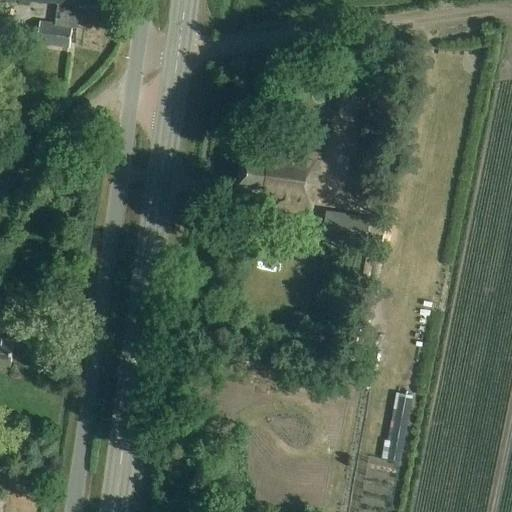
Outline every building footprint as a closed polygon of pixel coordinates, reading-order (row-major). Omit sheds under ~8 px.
[(103,7),(103,0),(17,0),(58,5),(56,24),(40,22),(38,44),(70,49),(73,29),(77,29),(80,4),(103,7)] [(395,84),(398,75),(373,67),(370,76),(395,84)] [(314,209),(320,153),(242,143),(235,199),(314,209)] [(379,199),(383,165),(360,161),(355,196),(379,199)] [(373,246),(377,219),(325,212),(322,239),(373,246)] [(340,270),(344,263),(341,255),(334,251),(326,254),(322,261),(325,269),(332,273),(340,270)] [(257,272),(254,290),(265,292),(268,275),(257,272)] [(265,304),(262,314),(279,320),(283,309),(265,304)] [(0,365),(11,367),(15,341),(0,338),(0,365)]
